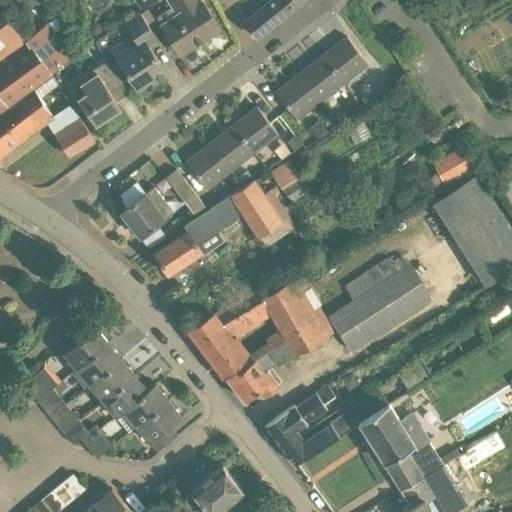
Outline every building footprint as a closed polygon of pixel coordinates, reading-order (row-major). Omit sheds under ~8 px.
[(156,16),(162,25),(181,54),(219,29),(200,0),(199,1),(198,0),(168,0),(172,6),(156,16)] [(303,0),(272,0),(244,22),(257,38),(303,0)] [(0,109),(49,72),(0,9),(0,109)] [(140,13),(147,24),(154,19),(147,9),(140,13)] [(110,48),(137,89),(151,80),(153,83),(166,75),(148,46),(157,40),(147,24),(140,13),(125,23),(132,34),(110,48)] [(324,57),(344,82),(368,64),(346,36),(333,46),(335,48),(324,57)] [(344,82),(324,57),(313,65),(312,63),(299,73),(320,101),(344,82)] [(127,94),(128,93),(106,60),(93,69),(96,73),(80,84),(85,92),(77,98),(95,126),(121,109),(116,101),(127,94)] [(297,119),(320,101),(299,73),(287,83),(288,85),(277,94),(297,119)] [(0,114),(0,152),(28,130),(36,123),(43,116),(50,110),(40,97),(58,84),(52,76),(34,88),(0,114)] [(400,92),(390,100),(395,107),(405,100),(400,92)] [(362,107),(354,97),(344,104),(352,115),(362,107)] [(58,139),(5,172),(24,181),(94,139),(69,102),(53,114),(46,119),(48,122),(58,139)] [(245,118),(234,127),(254,152),(278,134),(256,106),(243,117),(245,118)] [(320,119),(309,127),(317,138),(328,130),(320,119)] [(362,120),(311,144),(319,161),(371,137),(362,120)] [(222,133),(209,143),(230,171),(254,152),(234,127),(223,135),(222,133)] [(288,141),(296,151),(302,146),(294,136),(288,141)] [(186,161),(185,162),(206,189),(230,171),(209,143),(197,153),(198,155),(188,163),(186,161)] [(466,164),(456,148),(431,163),(444,185),(470,170),(466,164)] [(269,172),(280,187),(302,173),(292,157),(269,172)] [(186,205),(197,197),(176,169),(165,177),(186,205)] [(442,184),(435,172),(422,180),(429,191),(442,184)] [(511,224),(481,172),(435,199),(485,284),(511,267),(511,224)] [(155,253),(168,273),(202,251),(196,243),(244,213),(259,237),(281,222),(254,179),(183,225),(188,231),(155,253)] [(154,186),(121,212),(140,238),(173,212),(154,186)] [(407,263),(327,315),(351,352),(433,298),(410,262),(407,263)] [(278,374),(271,366),(274,364),(276,366),(333,331),(325,318),(315,304),(297,274),(261,298),(262,300),(220,325),(212,315),(200,322),(186,328),(224,378),(226,376),(229,379),(228,379),(245,401),(259,390),(263,394),(278,383),(274,377),(278,374)] [(63,352),(76,369),(108,342),(95,326),(63,352)] [(76,369),(89,385),(121,357),(108,342),(76,369)] [(121,357),(89,385),(102,400),(134,373),(121,357)] [(53,388),(61,381),(47,365),(39,372),(24,384),(37,401),(53,388)] [(155,383),(147,389),(134,373),(102,400),(115,417),(123,410),(147,389),(156,383),(155,383)] [(116,417),(128,432),(136,426),(169,399),(156,383),(147,389),(123,410),(115,417),(116,417)] [(328,384),(315,392),(324,404),(335,395),(328,384)] [(69,408),(65,403),(62,399),(57,393),(53,388),(37,401),(46,412),(54,405),(62,415),(69,408)] [(286,452),(295,464),(359,423),(386,404),(377,391),(329,422),(329,423),(305,439),(301,434),(282,446),(286,452)] [(327,409),(324,404),(315,392),(295,406),(294,405),(264,425),(278,443),(279,442),(282,446),(301,434),(298,430),(308,424),(307,423),(327,409)] [(169,426),(182,416),(169,399),(136,426),(149,442),(150,442),(157,451),(161,447),(177,435),(169,426)] [(69,400),(65,403),(69,408),(73,404),(69,400)] [(401,490),(421,477),(405,451),(413,446),(416,451),(429,443),(411,414),(400,421),(389,404),(386,406),(386,404),(359,423),(401,490)] [(95,425),(87,431),(96,441),(103,435),(95,425)] [(96,441),(87,431),(80,437),(88,447),(96,441)] [(498,433),(456,457),(465,473),(507,449),(498,433)] [(455,448),(437,458),(442,465),(459,455),(455,448)] [(204,511),(215,511),(243,490),(223,464),(211,474),(210,473),(202,480),(203,481),(191,490),(191,491),(186,496),(185,502),(191,509),(196,509),(202,504),(207,510),(204,511)] [(421,477),(401,490),(412,507),(403,511),(431,511),(425,501),(435,495),(424,477),(422,478),(421,477)] [(58,498),(68,490),(62,482),(52,491),(58,498)] [(131,511),(112,488),(95,501),(104,511),(131,511)] [(74,498),(68,490),(58,498),(64,506),(74,498)] [(104,511),(95,501),(82,511),(104,511)]
